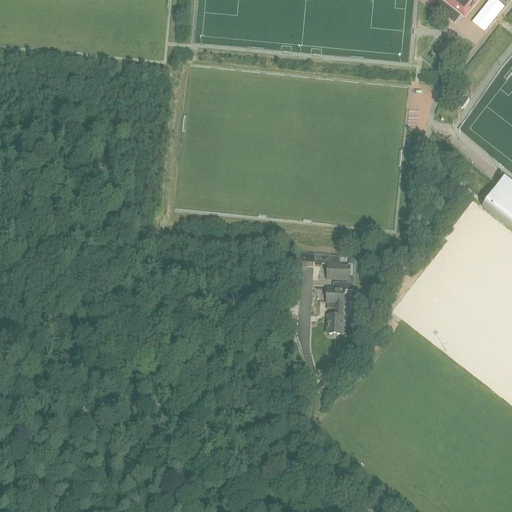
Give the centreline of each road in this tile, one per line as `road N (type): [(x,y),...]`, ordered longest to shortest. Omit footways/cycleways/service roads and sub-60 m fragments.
road 1 (unclassified): [(369,511),(298,441),(272,426),(67,393),(0,344)]
road 2 (unknown): [(298,441),(310,410),(307,289)]
